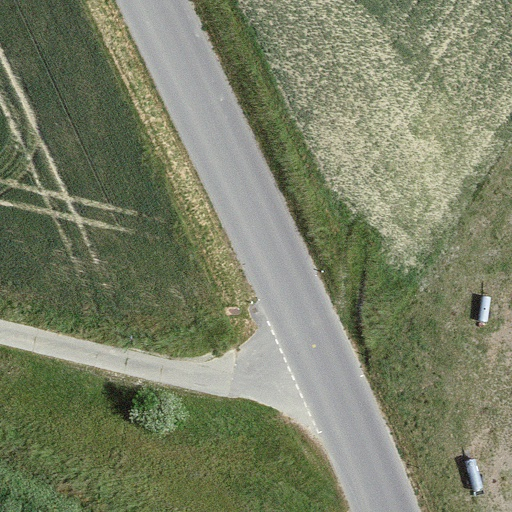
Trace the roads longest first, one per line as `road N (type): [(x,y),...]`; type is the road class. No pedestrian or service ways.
road 1 (tertiary): [(161,0),(343,383),(388,511)]
road 2 (track): [(343,383),(195,374),(0,328)]
